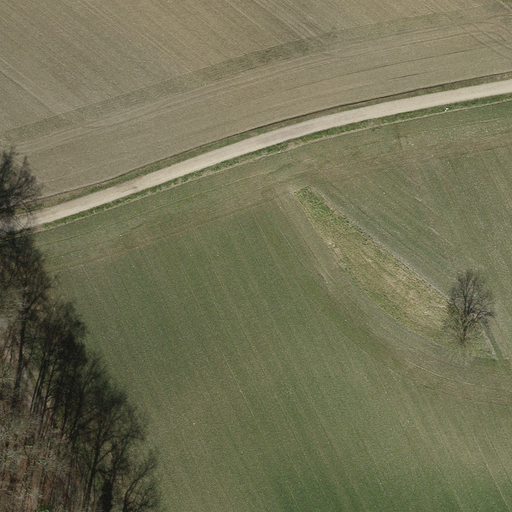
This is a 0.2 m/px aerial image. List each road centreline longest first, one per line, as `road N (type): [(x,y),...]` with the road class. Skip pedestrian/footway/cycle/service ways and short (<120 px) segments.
road 1 (track): [(511,87),(338,119),(0,229)]
road 2 (track): [(0,291),(93,511)]
